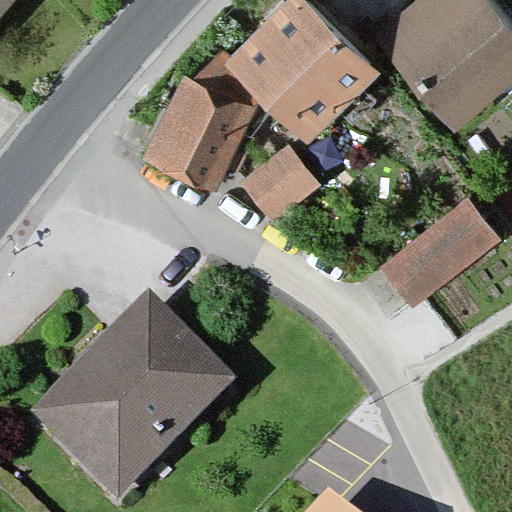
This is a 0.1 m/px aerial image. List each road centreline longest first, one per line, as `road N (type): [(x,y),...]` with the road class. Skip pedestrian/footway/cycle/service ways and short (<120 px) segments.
road 1 (track): [(55,119),(355,316),(451,511)]
road 2 (secondary): [(0,195),(55,119),(168,0)]
